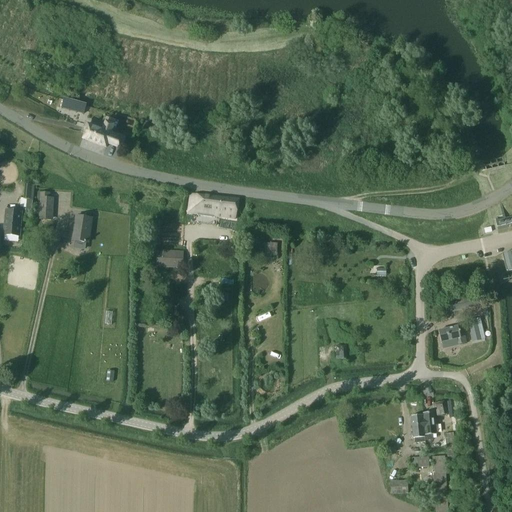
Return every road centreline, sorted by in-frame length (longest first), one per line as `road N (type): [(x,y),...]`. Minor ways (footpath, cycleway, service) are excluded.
road 1 (unclassified): [(0,395),(215,438),(249,434),(322,394),(420,373),(419,254)]
road 2 (tertiary): [(331,204),(122,172),(0,113)]
road 3 (tertiary): [(331,204),(451,217),(511,185)]
road 4 (track): [(478,165),(443,185),(360,193),(342,205)]
road 5 (track): [(460,378),(470,393),(489,511)]
